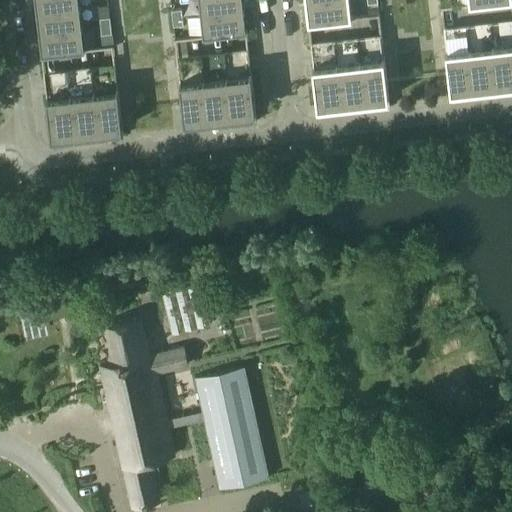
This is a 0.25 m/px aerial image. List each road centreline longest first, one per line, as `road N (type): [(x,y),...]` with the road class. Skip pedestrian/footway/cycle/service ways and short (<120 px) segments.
road 1 (residential): [(8,0),(23,133),(42,161),(288,134)]
road 2 (residential): [(288,134),(511,108)]
road 3 (residential): [(288,134),(273,0)]
